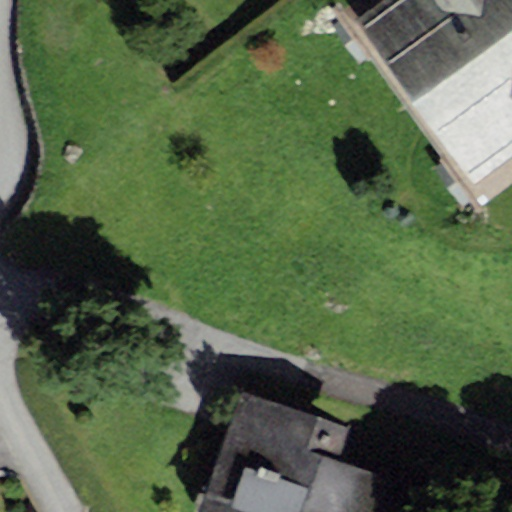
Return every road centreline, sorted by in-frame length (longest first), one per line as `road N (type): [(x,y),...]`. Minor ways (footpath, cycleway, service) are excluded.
road 1 (residential): [(3,299),(62,290),(104,298),(511,446)]
road 2 (residential): [(63,511),(0,392)]
